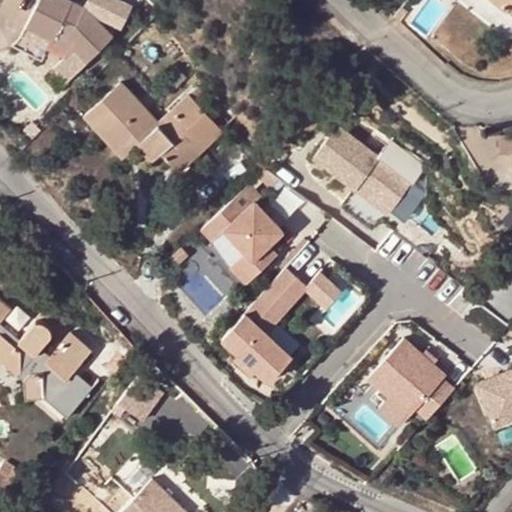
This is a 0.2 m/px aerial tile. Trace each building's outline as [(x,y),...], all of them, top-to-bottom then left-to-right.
[(69,0),(40,0),(27,27),(54,41),(61,33),(77,49),(69,57),(58,67),(70,79),(111,37),(85,8),(69,0)] [(511,0),(495,0),(508,10),(511,3),(511,0)] [(401,5),(393,15),(399,20),(407,10),(401,5)] [(54,41),(27,27),(23,34),(69,57),(77,49),(61,33),(54,41)] [(223,131),(198,104),(188,94),(159,120),(121,80),(82,114),(101,136),(111,128),(131,150),(137,144),(152,160),(161,152),(174,165),(197,145),(202,151),(223,131)] [(188,94),(198,104),(206,96),(196,86),(188,94)] [(334,126),(311,156),(353,187),(339,205),(370,229),(379,220),(393,229),(414,204),(399,195),(411,178),(378,153),(374,157),(334,126)] [(122,158),(131,150),(111,128),(101,136),(122,158)] [(511,133),(496,134),(498,155),(511,153),(511,133)] [(180,172),(202,151),(197,145),(174,165),(180,172)] [(276,180),(263,169),(255,176),(268,189),(276,180)] [(247,184),(199,229),(209,241),(222,229),(243,252),(228,267),(244,284),(274,255),(266,245),(280,232),(253,202),(259,197),(247,184)] [(180,248),(170,257),(176,264),(186,255),(180,248)] [(284,266),(219,336),(265,378),(288,354),(263,330),(259,326),(297,278),(284,266)] [(317,271),(304,285),(303,285),(305,287),(323,304),(337,289),(317,271)] [(297,278),(259,326),(263,330),(305,287),(303,285),(304,285),(297,278)] [(45,397),(52,389),(73,407),(91,386),(73,370),(89,350),(70,332),(49,354),(43,361),(35,354),(41,347),(51,336),(51,332),(49,327),(47,325),(45,323),(42,322),(38,322),(35,323),(33,325),(31,326),(20,339),(0,320),(0,318),(11,307),(0,297),(0,361),(1,362),(5,358),(20,370),(16,375),(21,379),(25,398),(45,397)] [(402,337),(365,376),(386,395),(407,414),(412,407),(423,418),(451,388),(440,378),(443,374),(431,363),(420,354),(402,337)] [(49,354),(41,347),(35,354),(43,361),(49,354)] [(424,349),(420,354),(431,363),(435,359),(424,349)] [(1,362),(16,375),(20,370),(5,358),(1,362)] [(511,369),(474,384),(490,427),(511,418),(511,369)] [(134,379),(119,404),(147,421),(162,396),(134,379)] [(73,407),(52,389),(45,397),(65,416),(73,407)] [(150,419),(166,428),(181,401),(165,392),(150,419)] [(396,425),(407,414),(386,395),(376,406),(396,425)] [(0,489),(15,485),(23,474),(13,461),(0,471),(0,489)] [(151,477),(115,511),(184,511),(186,511),(151,477)]
